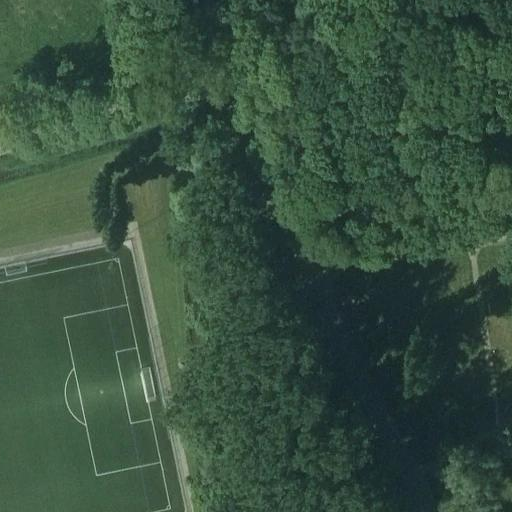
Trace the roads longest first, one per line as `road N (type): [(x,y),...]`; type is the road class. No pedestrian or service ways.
road 1 (unclassified): [(420,511),(425,503),(304,261),(232,79)]
road 2 (unclassified): [(0,149),(232,79)]
